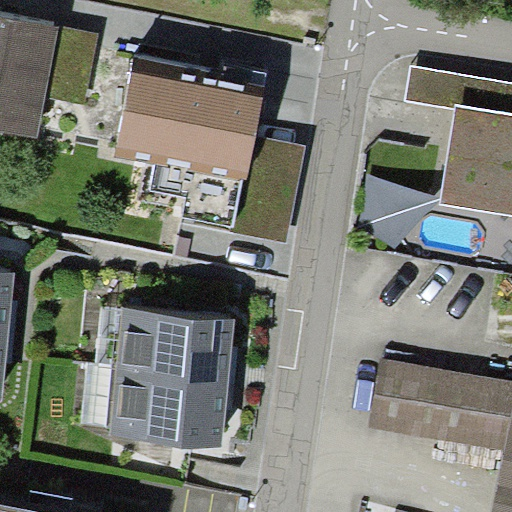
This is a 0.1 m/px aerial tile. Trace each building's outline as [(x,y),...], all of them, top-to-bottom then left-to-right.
[(58,19),(0,6),(0,116),(36,124),(58,19)] [(253,60),(147,39),(133,107),(239,129),(253,60)] [(511,190),(511,97),(453,89),(439,179),(511,190)] [(129,322),(118,437),(214,445),(224,331),(129,322)] [(369,415),(505,436),(488,511),(511,511),(511,372),(379,352),(369,415)]
